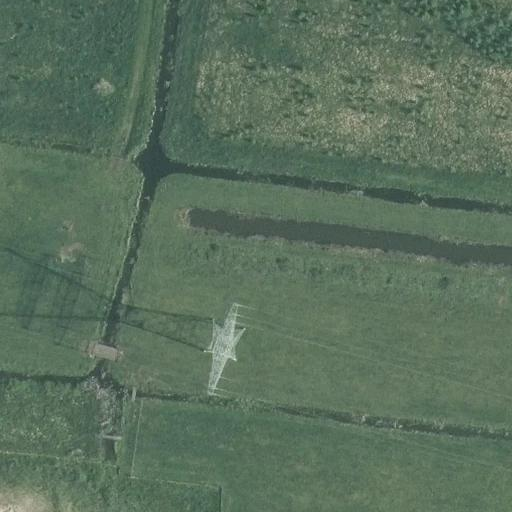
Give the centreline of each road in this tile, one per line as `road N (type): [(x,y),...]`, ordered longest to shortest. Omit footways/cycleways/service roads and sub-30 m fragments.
road 1 (track): [(56,345),(97,282),(109,181)]
road 2 (track): [(145,0),(114,171)]
road 3 (track): [(0,181),(90,201),(114,171)]
